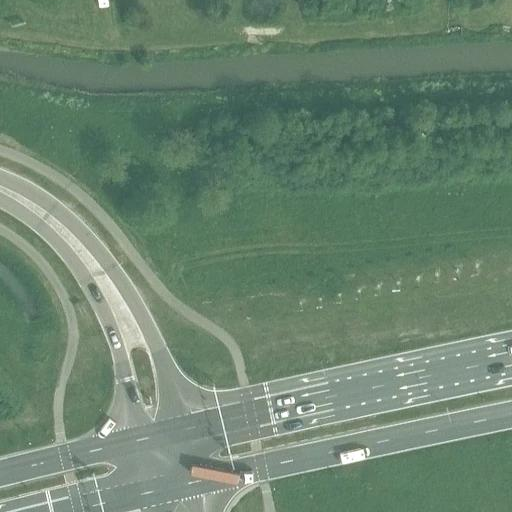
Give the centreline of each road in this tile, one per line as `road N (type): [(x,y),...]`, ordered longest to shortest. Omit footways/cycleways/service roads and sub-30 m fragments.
road 1 (trunk): [(511,364),(177,429)]
road 2 (trunk): [(201,481),(511,416)]
road 3 (secondary): [(123,320),(71,242),(0,190)]
road 4 (trunk): [(135,442),(0,474)]
road 5 (secondary): [(177,429),(158,352),(123,320)]
road 6 (secondary): [(123,320),(120,361),(135,442)]
